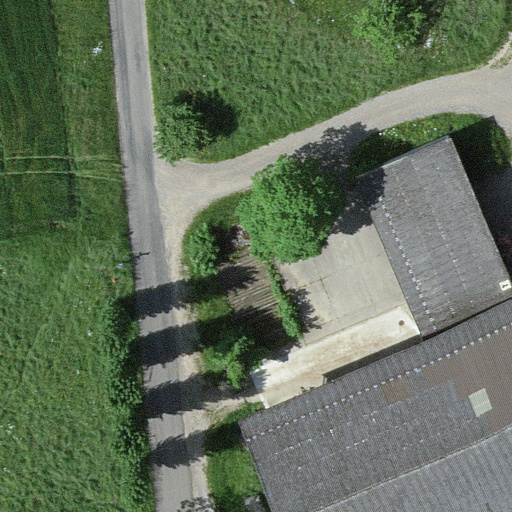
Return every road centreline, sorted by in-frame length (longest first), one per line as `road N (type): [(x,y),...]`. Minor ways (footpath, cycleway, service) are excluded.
road 1 (unclassified): [(173,511),(126,0)]
road 2 (track): [(143,191),(236,174),(388,108),(511,97)]
